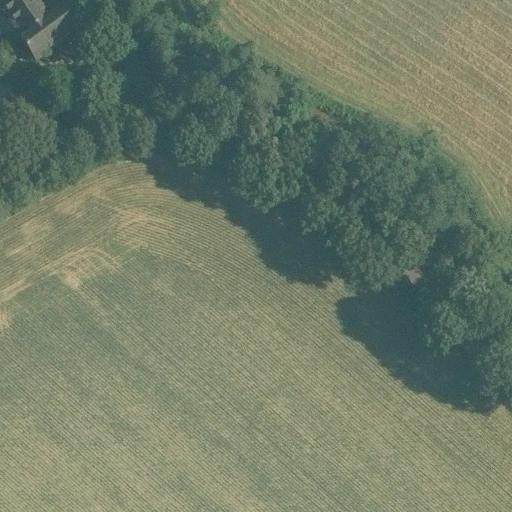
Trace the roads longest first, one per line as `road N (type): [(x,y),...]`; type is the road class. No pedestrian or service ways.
road 1 (unclassified): [(511,369),(349,217),(143,87)]
road 2 (unclassified): [(0,178),(143,87)]
